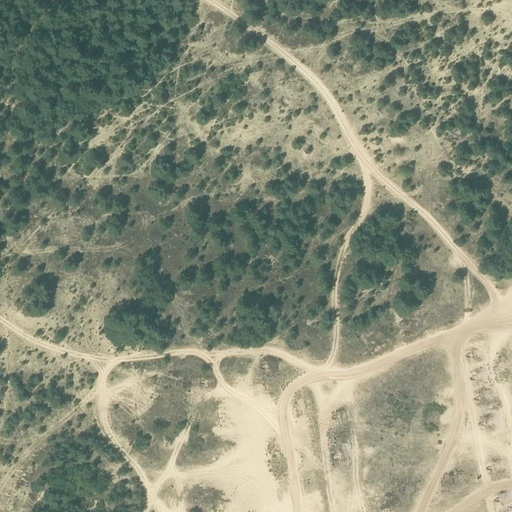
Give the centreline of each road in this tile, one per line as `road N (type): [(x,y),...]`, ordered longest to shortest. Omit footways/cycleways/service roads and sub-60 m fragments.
road 1 (track): [(456,327),(349,370),(272,354),(104,360),(53,347),(0,320)]
road 2 (track): [(507,306),(357,153),(314,82),(216,0)]
road 3 (track): [(334,368),(335,281),(368,198),(357,153)]
road 4 (track): [(420,511),(461,421),(456,327)]
